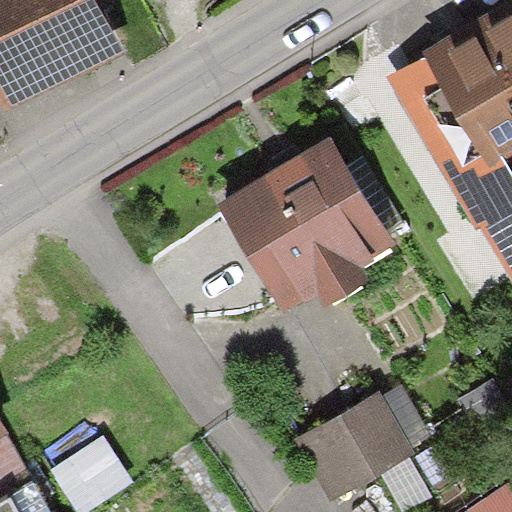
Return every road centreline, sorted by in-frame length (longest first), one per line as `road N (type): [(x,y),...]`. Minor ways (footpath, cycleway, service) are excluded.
road 1 (secondary): [(327,0),(52,168)]
road 2 (residential): [(52,168),(228,417)]
